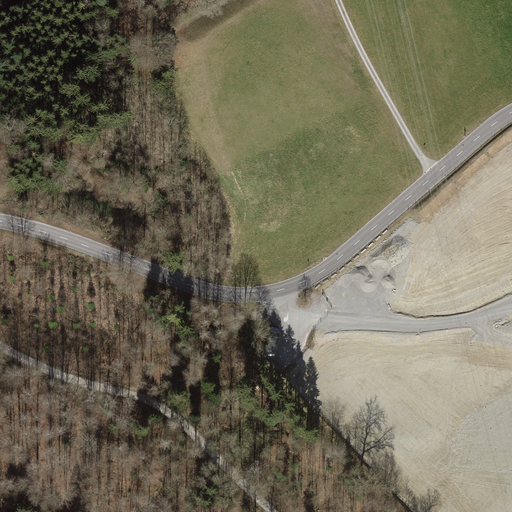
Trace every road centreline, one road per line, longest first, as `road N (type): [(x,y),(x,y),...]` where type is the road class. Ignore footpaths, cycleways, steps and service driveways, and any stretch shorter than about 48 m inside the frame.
road 1 (tertiary): [(511,112),(332,263),(278,291),(198,289),(92,247),(0,224)]
road 2 (track): [(0,334),(139,399),(270,511)]
road 3 (track): [(429,177),(337,0)]
